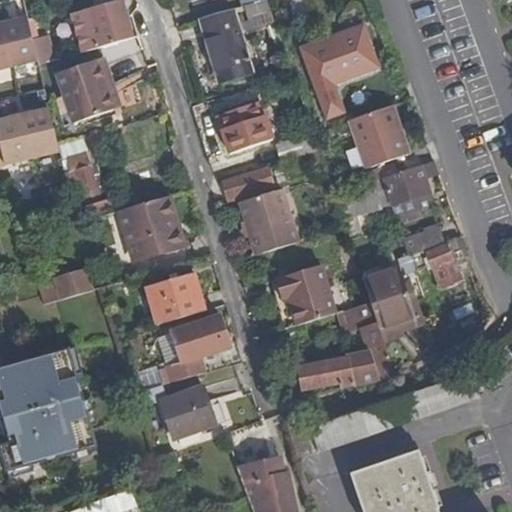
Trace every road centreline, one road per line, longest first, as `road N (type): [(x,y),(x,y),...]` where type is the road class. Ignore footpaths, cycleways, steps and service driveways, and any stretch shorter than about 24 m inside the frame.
road 1 (residential): [(265,400),(145,0)]
road 2 (residential): [(381,0),(499,285),(511,286)]
road 3 (residential): [(494,409),(334,462),(326,474),(338,511)]
